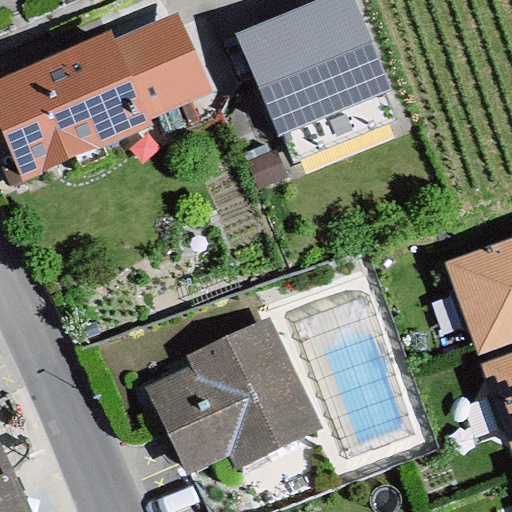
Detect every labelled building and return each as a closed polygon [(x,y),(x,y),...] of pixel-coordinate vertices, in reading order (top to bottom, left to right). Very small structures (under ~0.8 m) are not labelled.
[(390,108),(347,1),(222,53),(237,86),(258,77),(287,150),(390,108)] [(133,43),(112,51),(109,44),(0,91),(0,123),(25,180),(145,126),(137,109),(176,92),(154,43),(133,43)] [(483,348),(487,360),(511,350),(511,249),(455,270),(458,280),(450,297),(462,330),(479,338),(483,348)] [(203,372),(153,396),(187,468),(234,445),(243,464),(313,430),(263,327),(196,358),(203,372)] [(511,350),(487,360),(494,381),(486,398),(498,432),(511,438),(511,350)] [(0,511),(19,511),(0,470),(0,511)]
